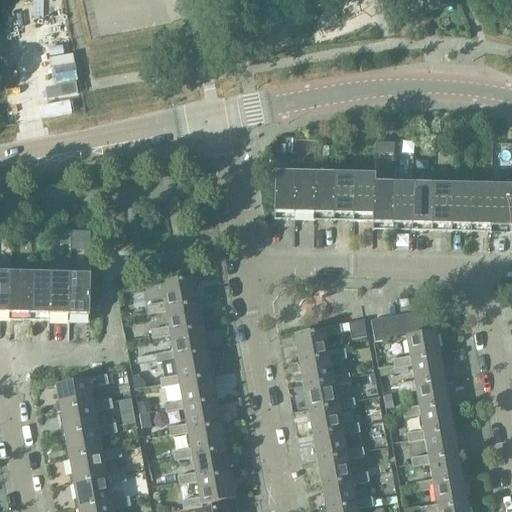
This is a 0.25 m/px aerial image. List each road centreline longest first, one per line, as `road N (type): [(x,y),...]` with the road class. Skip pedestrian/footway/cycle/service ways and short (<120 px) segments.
road 1 (tertiary): [(214,117),(395,88),(511,99)]
road 2 (residential): [(284,511),(241,266)]
road 3 (residential): [(475,269),(241,266)]
road 4 (tertiary): [(0,160),(214,117)]
road 5 (residential): [(475,269),(511,469)]
road 6 (residential): [(241,266),(214,117)]
